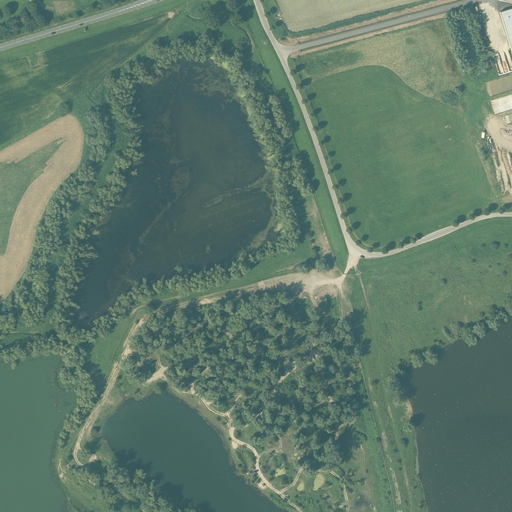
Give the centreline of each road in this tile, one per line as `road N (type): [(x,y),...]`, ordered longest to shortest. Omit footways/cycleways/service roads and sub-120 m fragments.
road 1 (unclassified): [(511,214),(472,220),(386,254),(358,250),(256,0)]
road 2 (track): [(355,247),(344,279),(153,312),(134,327),(122,353)]
road 3 (track): [(344,279),(399,511)]
road 4 (track): [(358,250),(354,265),(390,410),(410,409)]
road 5 (primary): [(0,48),(152,0)]
road 6 (track): [(122,353),(90,423),(63,454),(64,482)]
road 7 (track): [(122,353),(0,327)]
